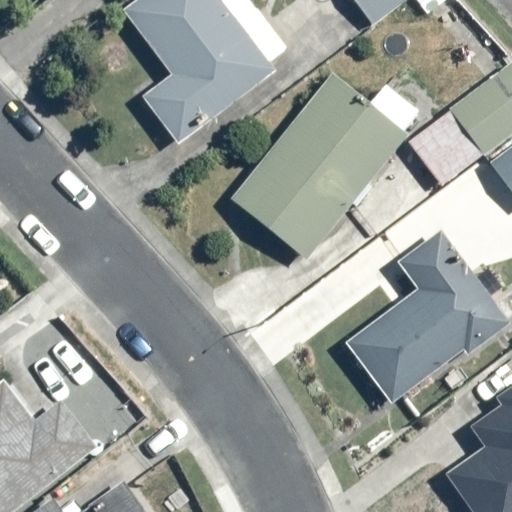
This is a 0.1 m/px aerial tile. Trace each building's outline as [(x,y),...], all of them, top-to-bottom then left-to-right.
[(287,45),(250,0),(141,0),(124,14),(176,78),(144,103),(181,149),(280,71),(270,59),(287,45)] [(449,0),(355,0),(376,26),(409,0),(420,0),(431,14),(449,0)] [(511,136),(511,66),(411,142),(444,187),(511,136)] [(383,81),(365,103),(333,78),(235,202),(312,263),(410,139),(405,135),(423,113),(383,81)] [(511,148),(491,164),(511,191),(511,148)] [(509,322),(444,232),(402,262),(423,291),(350,343),(395,405),(509,322)] [(39,424),(0,373),(0,511),(16,511),(97,450),(63,406),(39,424)] [(511,511),(511,388),(503,395),(510,405),(478,428),(489,444),(448,473),(475,511),(511,511)] [(147,511),(128,482),(82,511),(67,511),(58,498),(35,511),(147,511)]
